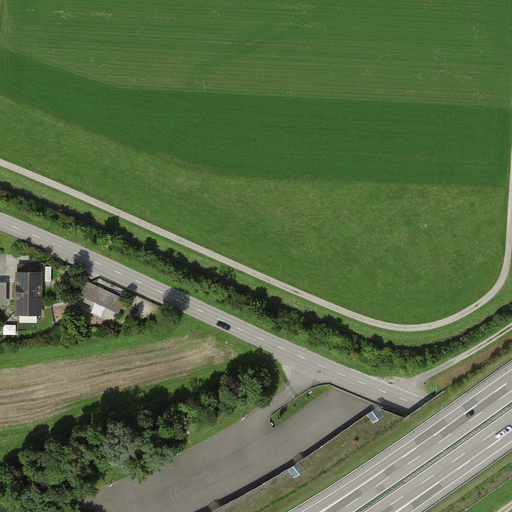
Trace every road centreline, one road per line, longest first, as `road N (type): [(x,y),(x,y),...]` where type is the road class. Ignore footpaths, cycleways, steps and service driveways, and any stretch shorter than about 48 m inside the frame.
road 1 (track): [(511,168),(500,281),(458,317),(393,327),(0,159)]
road 2 (tertiary): [(511,434),(388,395),(0,218)]
road 3 (track): [(511,325),(388,395)]
road 4 (motorway): [(511,390),(412,462)]
